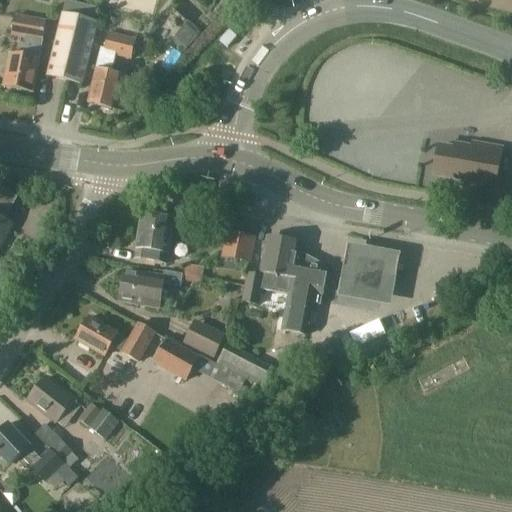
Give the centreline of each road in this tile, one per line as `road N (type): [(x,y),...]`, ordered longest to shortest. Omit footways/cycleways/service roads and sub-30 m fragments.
road 1 (tertiary): [(226,161),(254,70),(299,24),(325,12),(387,8),(511,51)]
road 2 (secondary): [(511,235),(352,210),(226,161)]
road 3 (unclassified): [(0,363),(47,288),(105,165)]
road 4 (secondary): [(226,161),(105,165)]
